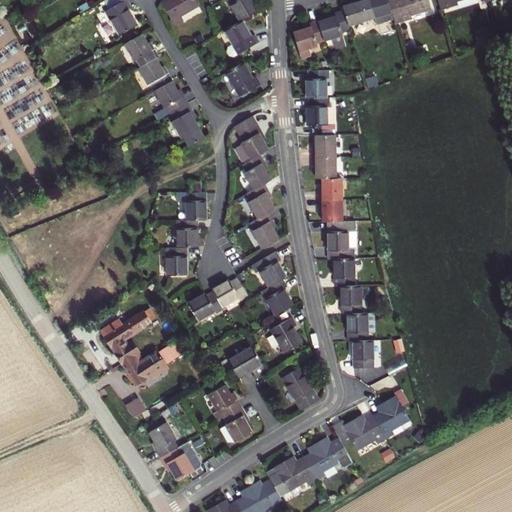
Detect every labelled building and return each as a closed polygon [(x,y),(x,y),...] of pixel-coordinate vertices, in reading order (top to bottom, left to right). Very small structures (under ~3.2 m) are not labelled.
[(131,7),(126,0),(105,0),(104,1),(109,10),(106,11),(120,36),(137,26),(127,9),(131,7)] [(165,0),(162,2),(175,25),(183,21),(180,16),(198,6),(194,0),(165,0)] [(224,0),(228,6),(230,5),(240,21),(241,21),(257,11),(250,0),(224,0)] [(342,7),(344,11),(348,26),(374,18),(376,24),(393,18),(387,0),(359,0),(360,1),(352,4),(342,7)] [(388,0),(396,23),(411,19),(410,15),(430,9),(427,0),(388,0)] [(437,0),(441,10),(457,5),(455,1),(459,0),(437,0)] [(349,30),(348,26),(344,11),(335,14),(336,16),(328,19),(318,22),(324,41),(332,38),(335,49),(345,46),(341,32),(349,30)] [(250,37),(241,21),(240,21),(225,30),(233,44),(228,47),(227,52),(229,55),(233,57),(258,42),(254,35),(250,37)] [(324,41),(318,22),(310,25),(311,27),(303,30),(293,33),(301,59),(310,56),(308,48),(317,45),(316,43),(324,41)] [(141,67),(156,58),(158,57),(154,50),(152,51),(148,44),(142,34),(125,44),(134,61),(137,60),(141,67)] [(155,90),(172,81),(167,74),(165,75),(161,68),(156,58),(141,67),(138,68),(148,85),(151,84),(155,90)] [(243,63),(226,73),(240,96),(260,85),(256,77),(252,79),(243,63)] [(309,98),(326,98),(326,79),(328,79),(328,70),(308,71),(308,79),(306,79),(306,98),(309,98)] [(171,113),(188,103),(183,96),(181,97),(177,91),(172,81),(155,90),(165,108),(167,107),(171,113)] [(329,98),(326,98),(309,98),(309,106),(307,106),(307,126),(315,125),(315,135),(333,135),(333,125),(327,125),(327,106),(329,106),(329,98)] [(188,103),(171,113),(175,121),(173,122),(182,138),(184,137),(190,147),(204,138),(194,119),(190,113),(192,111),(188,103)] [(250,158),(251,160),(260,155),(268,150),(262,141),(258,134),(261,133),(252,117),(235,126),(245,142),(242,143),(244,148),(235,154),(240,163),(250,158)] [(313,157),(335,157),(335,135),(333,135),(315,135),(316,147),(313,147),(313,157)] [(247,172),(245,173),(254,190),(264,184),(271,180),(266,170),(262,164),(264,162),(260,155),(251,160),(243,165),(247,172)] [(316,179),(322,179),(336,178),(335,157),(313,157),(314,168),(316,168),(316,179)] [(336,178),(322,179),(322,189),(319,190),(319,201),(342,200),(341,178),(336,178)] [(202,182),(190,183),(191,193),(202,192),(202,182)] [(258,219),(268,214),(275,209),(270,200),(266,193),(268,192),(264,184),(254,190),(247,194),(251,201),(249,202),(258,219)] [(202,192),(191,193),(178,193),(178,202),(186,202),(187,220),(197,220),(206,220),(206,192),(202,192)] [(342,200),(319,201),(320,211),(323,211),(323,222),(328,222),(342,222),(342,200)] [(270,222),(272,221),(268,214),(258,219),(251,223),(255,230),(253,231),(262,248),(279,238),(274,229),(270,222)] [(197,220),(187,220),(178,220),(178,248),(187,248),(198,247),(197,220)] [(342,222),(328,222),(329,259),(333,259),(354,258),(353,248),(348,248),(347,232),(354,232),(354,221),(342,222)] [(187,248),(178,248),(167,248),(167,276),(187,275),(187,248)] [(276,252),(252,265),(257,272),(260,271),(269,288),(283,280),(286,278),(277,261),(280,259),(276,252)] [(340,286),(355,286),(354,258),(333,259),(335,286),(340,286)] [(212,290),(213,292),(222,307),(238,298),(239,300),(248,295),(238,278),(230,282),(229,280),(212,290)] [(284,289),(287,287),(283,280),(269,288),(262,292),(276,315),(293,305),(284,289)] [(355,286),(340,286),(341,314),(347,313),(361,313),(360,285),(355,286)] [(223,309),(222,307),(213,292),(207,296),(206,294),(189,303),(199,320),(215,311),(216,313),(223,309)] [(102,331),(122,361),(132,355),(137,352),(132,344),(128,347),(123,339),(156,318),(150,308),(128,322),(125,317),(102,331)] [(348,341),(352,341),(368,340),(368,332),(375,332),(374,312),(361,313),(347,313),(348,341)] [(280,344),(286,353),(302,344),(293,327),(296,326),(292,318),(272,329),(275,334),(268,338),(273,348),(280,344)] [(368,340),(352,341),(354,368),(373,368),(372,340),(368,340)] [(228,361),(232,368),(237,378),(251,371),(256,379),(267,372),(253,347),(228,361)] [(138,365),(132,355),(122,361),(136,384),(166,365),(157,353),(138,365)] [(301,409),(318,400),(304,376),(307,374),(303,366),(283,377),(301,409)] [(217,421),(224,416),(240,407),(236,401),(233,401),(229,394),(224,385),(208,394),(218,411),(213,414),(217,421)] [(380,405),(383,410),(372,416),(386,439),(394,434),(391,430),(410,420),(402,406),(408,403),(401,389),(394,393),(396,396),(380,405)] [(135,417),(148,410),(140,396),(127,404),(135,417)] [(240,407),(224,416),(228,424),(226,425),(235,442),(252,433),(246,423),(242,416),(245,415),(240,407)] [(378,443),(386,439),(372,416),(362,422),(359,417),(344,426),(341,422),(332,426),(339,438),(341,441),(350,437),(358,450),(376,439),(378,443)] [(161,457),(178,448),(174,441),(177,440),(167,423),(150,432),(155,442),(159,449),(157,450),(161,457)] [(311,447),(314,452),(304,457),(317,480),(324,476),(322,472),(339,462),(341,466),(344,467),(353,462),(341,441),(339,438),(330,443),(327,438),(311,447)] [(188,442),(178,448),(161,457),(165,465),(167,463),(172,470),(177,479),(199,467),(200,463),(188,442)] [(317,480),(304,457),(293,463),(291,459),(266,472),(271,479),(280,496),(307,481),(309,485),(317,480)] [(244,490),(247,495),(237,501),(243,511),(261,511),(282,500),(280,496),(271,479),(262,484),(260,481),(244,490)] [(243,511),(237,501),(227,507),(224,501),(208,511),(243,511)]
